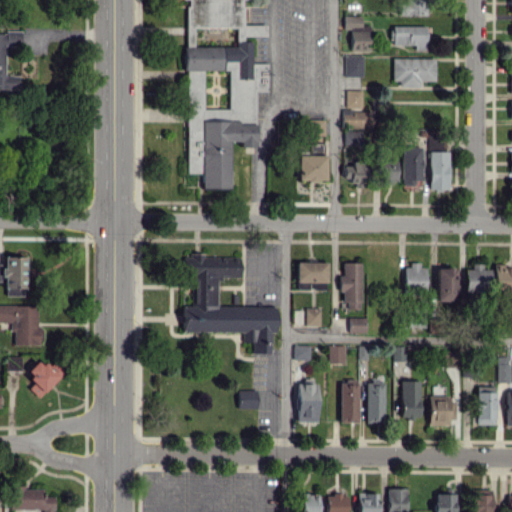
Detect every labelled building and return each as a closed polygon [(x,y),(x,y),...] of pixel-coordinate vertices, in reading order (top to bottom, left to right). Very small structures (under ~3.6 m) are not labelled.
[(184,0),(185,172),(200,172),(200,187),(229,187),(228,144),(254,144),(254,91),(266,91),(266,63),(250,63),(250,43),(239,35),(265,35),(265,24),(242,24),(242,2),(243,0),(184,0)] [(424,15),(424,0),(400,0),(400,14),(424,15)] [(369,25),(360,24),(360,16),(342,15),(342,28),(349,29),(349,39),(369,40),(369,25)] [(425,25),(389,24),(389,44),(413,44),(413,49),(424,49),(425,25)] [(0,31),(0,89),(18,89),(18,75),(3,75),(4,45),(20,45),(20,32),(0,31)] [(362,55),(344,55),(343,76),(361,76),(362,55)] [(434,58),(391,57),(390,80),(397,80),(397,85),(418,86),(418,80),(433,80),(434,58)] [(360,107),(360,89),(344,90),(344,107),(360,107)] [(370,110),(341,109),(341,127),(370,128),(370,110)] [(323,119),(306,119),(306,135),(323,135),(323,119)] [(309,153),(322,154),(322,143),(309,143),(309,153)] [(420,146),(400,146),(399,185),(419,185),(420,146)] [(447,189),(447,150),(427,151),(427,189),(447,189)] [(324,154),(295,154),(296,180),(324,179),(324,154)] [(395,181),(395,161),(380,160),(379,181),(395,181)] [(341,179),(353,179),(353,186),(366,186),(366,161),(350,161),(350,166),(342,166),(341,179)] [(272,307),(215,305),(216,276),(238,276),(238,256),(183,254),(182,278),(191,279),(190,305),(182,305),(181,331),(240,332),(240,341),(250,341),(250,352),(271,352),(272,307)] [(3,295),(23,295),(23,256),(2,256),(2,263),(0,262),(0,280),(3,281),(3,295)] [(294,289),(310,289),(324,289),(325,261),(295,261),(294,289)] [(359,261),(341,262),(341,275),(338,275),(338,301),(345,301),(345,308),(359,308),(359,261)] [(424,265),(402,264),(401,288),(424,289),(424,265)] [(488,268),(481,268),(481,265),(462,265),(463,291),(489,290),(488,268)] [(511,265),(492,265),(492,285),(511,284),(511,265)] [(434,300),(454,301),(454,267),(434,267),(434,300)] [(36,344),(37,305),(0,304),(0,321),(10,321),(10,343),(36,344)] [(319,307),(303,307),(303,325),(318,326),(319,307)] [(292,310),(292,322),(302,322),(302,310),(292,310)] [(364,317),(347,317),(347,332),(364,332),(364,317)] [(308,344),(292,344),(291,359),(308,360),(308,344)] [(343,345),(327,344),(326,362),(343,363),(343,345)] [(355,358),(364,358),(364,345),(356,344),(355,358)] [(404,360),(404,345),(391,346),(391,360),(404,360)] [(457,350),(443,351),(443,366),(458,366),(457,350)] [(4,355),(4,370),(19,370),(19,356),(4,355)] [(495,382),(509,382),(508,355),(494,356),(495,382)] [(37,358),(24,372),(33,381),(27,387),(37,397),(56,376),(37,358)] [(356,380),(337,380),(337,422),(356,422),(356,380)] [(363,422),(382,422),(382,380),(364,380),(363,422)] [(398,380),(399,417),(418,417),(417,380),(398,380)] [(315,421),(315,383),(294,383),(295,421),(315,421)] [(493,424),(493,386),(475,385),(474,423),(493,424)] [(236,408),(256,408),(256,389),(236,389),(236,408)] [(426,424),(447,424),(447,417),(451,417),(451,395),(426,394),(426,424)] [(52,511),(53,496),(42,495),(42,487),(9,487),(9,508),(37,509),(37,511),(52,511)] [(404,511),(404,487),(385,488),(385,511),(404,511)] [(375,511),(375,492),(355,493),(355,511),(375,511)] [(316,511),(317,493),(300,493),(299,511),(316,511)] [(452,511),(452,493),(432,493),(432,511),(452,511)] [(344,511),(345,494),(323,494),(322,511),(344,511)] [(488,511),(489,494),(470,494),(469,511),(488,511)]
